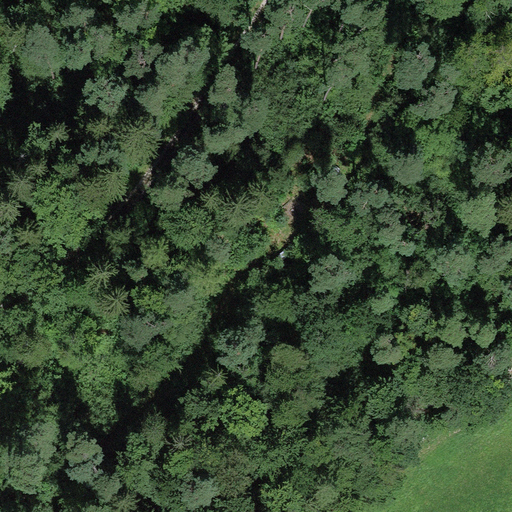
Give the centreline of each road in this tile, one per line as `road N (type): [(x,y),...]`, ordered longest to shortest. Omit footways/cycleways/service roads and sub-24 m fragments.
road 1 (track): [(0,308),(98,236),(266,0)]
road 2 (track): [(511,372),(426,423),(334,511)]
